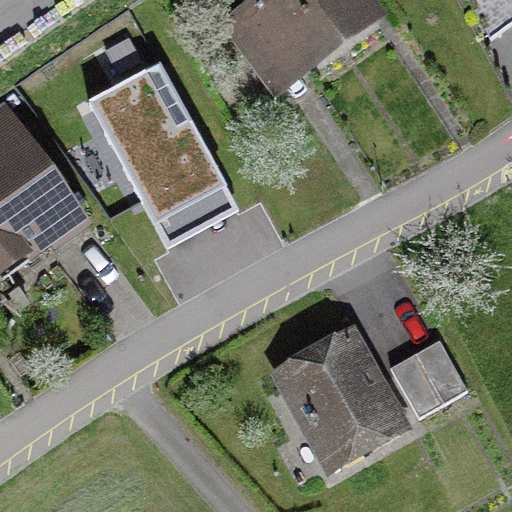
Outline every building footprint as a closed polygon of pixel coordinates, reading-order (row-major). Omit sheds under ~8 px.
[(259,73),(288,52),(303,72),(372,22),(355,0),(265,0),(227,28),(259,73)] [(159,68),(94,102),(167,240),(232,206),(159,68)] [(0,265),(73,213),(3,114),(0,116),(0,265)] [(327,471),(398,432),(346,340),(276,379),(327,471)] [(415,422),(464,395),(435,345),(387,372),(415,422)]
